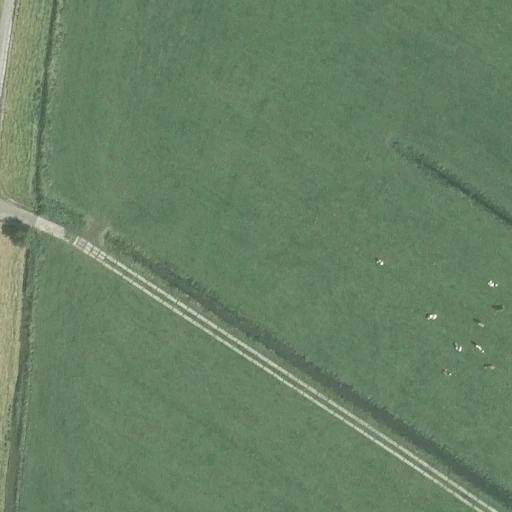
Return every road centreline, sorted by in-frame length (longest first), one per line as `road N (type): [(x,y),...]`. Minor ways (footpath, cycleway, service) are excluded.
road 1 (track): [(487,511),(84,247)]
road 2 (track): [(261,0),(98,225)]
